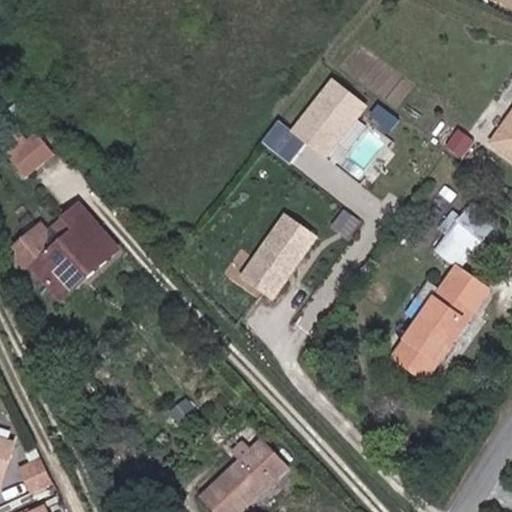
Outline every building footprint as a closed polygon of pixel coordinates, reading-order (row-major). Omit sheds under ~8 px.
[(366,107),(335,82),(326,93),(358,118),(366,107)] [(326,158),(358,118),(326,93),(294,134),(326,158)] [(44,126),(22,99),(9,109),(32,136),(44,126)] [(511,115),(492,144),(511,158),(511,115)] [(464,161),(476,144),(457,130),(445,147),(464,161)] [(26,179),(55,156),(36,133),(8,157),(26,179)] [(89,278),(120,250),(80,206),(65,219),(77,232),(52,253),(49,250),(49,234),(41,226),(17,248),(20,252),(20,269),(35,269),(59,295),(84,273),(89,278)] [(472,255),(498,225),(475,207),(463,220),(450,236),(472,255)] [(318,238),(280,212),(238,272),(276,298),(318,238)] [(450,236),(463,220),(454,212),(440,228),(450,236)] [(52,253),(77,232),(65,219),(49,234),(49,250),(52,253)] [(472,255),(450,236),(438,249),(460,268),(472,255)] [(427,382),(490,293),(458,270),(395,359),(427,382)] [(64,300),(89,278),(84,273),(59,295),(64,300)] [(0,440),(6,442),(9,433),(0,429),(0,440)] [(0,459),(8,463),(14,445),(6,442),(0,440),(0,459)] [(249,508),(290,469),(263,440),(239,462),(200,499),(212,511),(240,511),(247,506),(249,508)] [(239,462),(251,450),(245,443),(233,455),(239,462)] [(0,486),(8,463),(0,459),(0,486)] [(54,484),(42,460),(22,470),(34,494),(54,484)]
